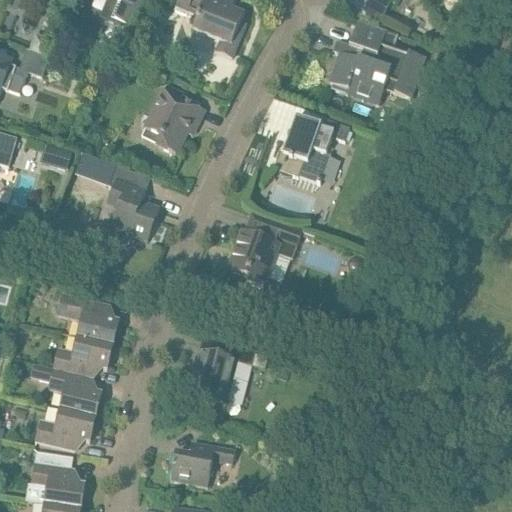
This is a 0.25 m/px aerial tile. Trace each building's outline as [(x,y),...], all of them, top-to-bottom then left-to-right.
[(116,23),(132,30),(144,0),(108,0),(110,1),(102,21),(114,26),(116,23)] [(202,0),(179,0),(176,9),(199,19),(194,32),(222,44),(217,55),(232,62),(246,28),(241,26),(245,17),(202,0)] [(332,92),(348,97),(348,99),(381,110),(387,94),(413,103),(427,62),(396,51),(400,40),(358,25),(350,49),(342,46),(338,48),(335,56),(340,57),(330,87),(333,88),(332,92)] [(30,51),(29,55),(46,61),(53,42),(45,40),(32,45),(30,51)] [(27,54),(20,72),(7,68),(9,62),(0,58),(0,98),(3,92),(21,98),(28,76),(43,81),(49,62),(46,61),(29,55),(27,54)] [(163,140),(158,149),(176,158),(191,128),(196,130),(204,113),(182,103),(185,98),(168,89),(147,132),(163,140)] [(326,157),(333,140),(345,145),(350,132),(326,123),(322,132),(315,129),(312,138),(298,133),(293,145),(288,144),(284,157),(280,155),(274,173),(302,183),(302,181),(320,187),(330,159),(326,157)] [(0,168),(9,171),(18,141),(0,136),(0,168)] [(113,196),(108,208),(119,212),(113,227),(110,237),(111,243),(114,247),(120,249),(126,248),(130,244),(132,240),(148,246),(156,223),(150,220),(154,210),(142,206),(147,194),(142,192),(146,181),(116,169),(110,187),(113,196)] [(227,276),(246,282),(266,290),(277,261),(291,266),(302,239),(271,227),(264,246),(259,244),(241,238),(227,276)] [(81,326),(77,342),(113,350),(119,325),(107,322),(110,310),(63,299),(58,320),(81,326)] [(54,371),(53,374),(92,383),(95,370),(107,373),(113,350),(77,342),(73,359),(58,355),(56,360),(48,358),(46,369),(54,371)] [(189,397),(208,402),(228,407),(239,366),(254,370),(258,355),(229,348),(226,361),(200,354),(200,356),(203,357),(196,380),(193,379),(189,397)] [(64,398),(60,414),(96,422),(102,397),(89,394),(92,383),(53,374),(48,394),(64,398)] [(195,410),(192,420),(202,423),(205,413),(195,410)] [(96,422),(60,414),(56,430),(41,427),(36,445),(75,455),(78,442),(90,445),(96,422)] [(170,484),(190,488),(208,491),(213,464),(233,468),(235,455),(199,448),(197,460),(176,456),(170,484)] [(28,487),(26,503),(81,511),(85,488),(72,486),(74,474),(71,474),(73,461),(37,455),(35,468),(34,468),(31,488),(28,487)] [(81,511),(26,503),(26,504),(45,507),(43,511),(81,511)]
